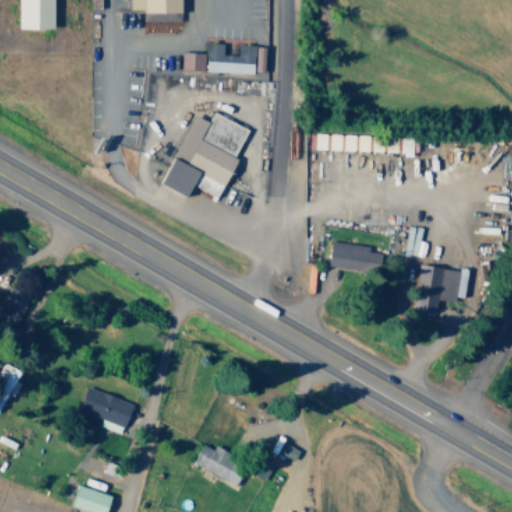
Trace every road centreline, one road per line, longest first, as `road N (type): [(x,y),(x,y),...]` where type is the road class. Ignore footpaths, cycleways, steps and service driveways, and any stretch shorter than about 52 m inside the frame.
road 1 (trunk): [(0,169),(511,466)]
road 2 (residential): [(448,429),(511,319)]
